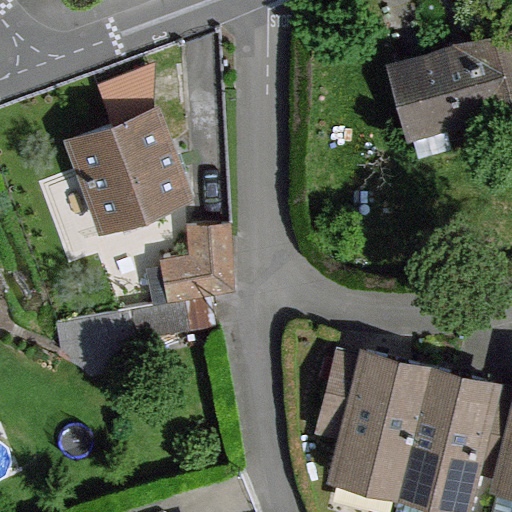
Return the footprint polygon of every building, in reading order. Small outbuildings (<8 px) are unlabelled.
[(511,33),(398,65),(417,124),(511,98),(511,33)] [(156,108),(76,138),(107,219),(167,197),(151,151),(168,144),(156,108)] [(238,288),(235,223),(189,224),(190,250),(167,254),(168,265),(154,269),(160,301),(185,297),(210,293),(238,288)] [(189,320),(185,297),(160,301),(133,306),(138,330),(189,320)] [(351,434),(369,355),(339,348),(320,426),(351,434)] [(404,483),(433,366),(370,351),(369,355),(351,434),(343,467),(404,483)] [(494,387),(495,382),(433,366),(404,483),(459,496),(467,497),(475,463),(494,387)] [(505,471),(511,439),(511,391),(494,387),(475,463),(505,471)] [(511,511),(511,477),(503,475),(495,511),(511,511)] [(455,511),(459,496),(404,483),(396,511),(455,511)]
